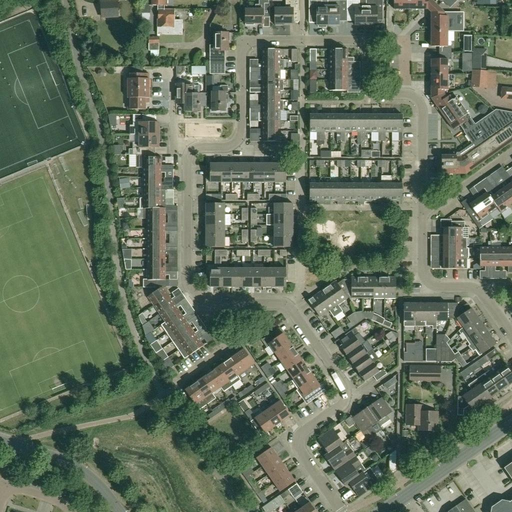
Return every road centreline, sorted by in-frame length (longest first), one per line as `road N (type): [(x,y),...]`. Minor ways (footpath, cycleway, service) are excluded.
road 1 (residential): [(341,511),(298,439),(343,403),(344,386),(290,307),(203,303)]
road 2 (residential): [(190,151),(238,139),(241,50),(251,40),(363,40),(370,83)]
road 3 (residential): [(422,208),(422,107),(415,96),(381,94),(370,83)]
road 4 (residential): [(203,303),(187,279),(190,151)]
road 5 (tertiary): [(124,511),(88,471),(0,441)]
road 6 (residential): [(485,299),(478,290),(424,278),(422,208)]
road 7 (residential): [(163,395),(230,347),(203,303)]
road 8 (tertiary): [(406,496),(511,421)]
